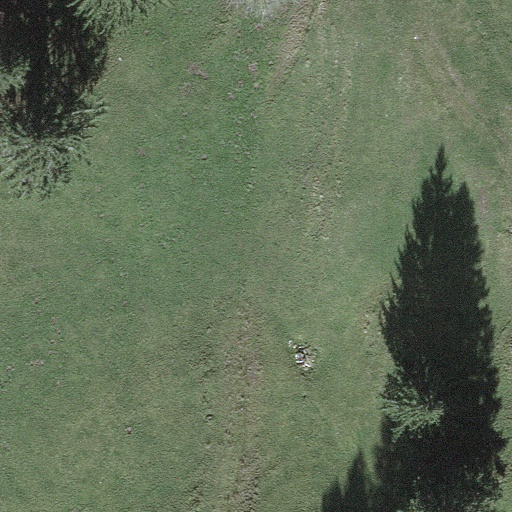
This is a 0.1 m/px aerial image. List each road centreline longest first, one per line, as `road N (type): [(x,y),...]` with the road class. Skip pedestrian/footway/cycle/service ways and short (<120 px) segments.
road 1 (track): [(271,0),(257,32),(236,184),(226,445),(212,511)]
road 2 (track): [(407,0),(433,91),(511,202)]
